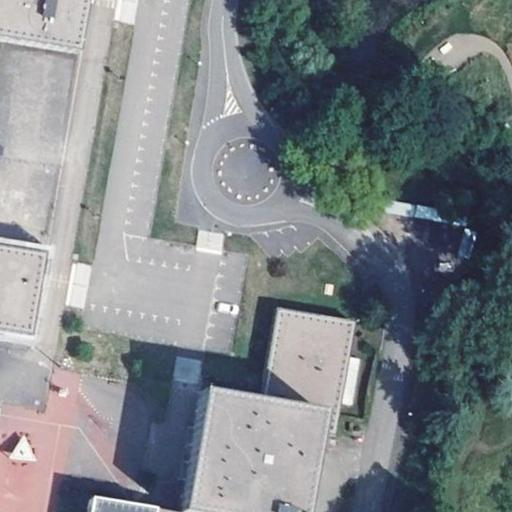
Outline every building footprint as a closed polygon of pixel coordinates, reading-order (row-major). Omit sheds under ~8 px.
[(0,0),(0,45),(74,58),(84,0),(0,0)] [(0,335),(29,340),(43,259),(0,251),(0,335)] [(353,324),(274,310),(257,412),(320,423),(318,436),(333,438),(353,326),(353,324)] [(177,356),(172,379),(197,384),(202,361),(177,356)] [(0,511),(41,511),(47,471),(66,474),(79,372),(51,369),(45,411),(0,405),(0,511)] [(304,511),(318,436),(320,423),(257,412),(211,404),(205,438),(198,437),(189,489),(196,490),(192,511),(304,511)]
